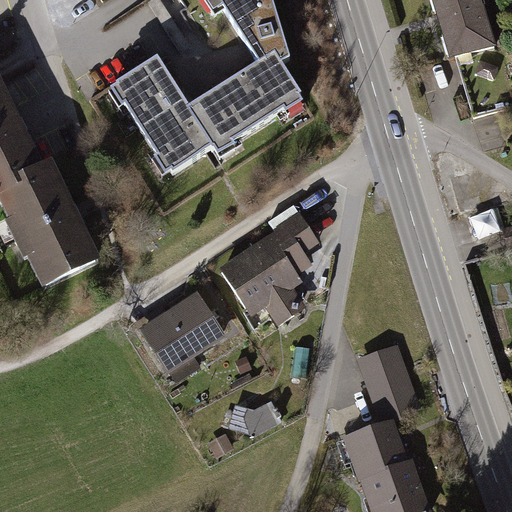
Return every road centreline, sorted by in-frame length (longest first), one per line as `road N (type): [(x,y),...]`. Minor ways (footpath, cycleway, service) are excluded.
road 1 (track): [(364,159),(331,171),(113,313),(0,367)]
road 2 (secondary): [(507,511),(387,132)]
road 3 (residential): [(286,511),(308,450),(364,159),(387,132)]
road 4 (secondary): [(387,132),(347,0)]
road 5 (residential): [(387,132),(449,144),(511,181)]
road 6 (unknown): [(39,0),(81,36),(108,41),(149,31)]
